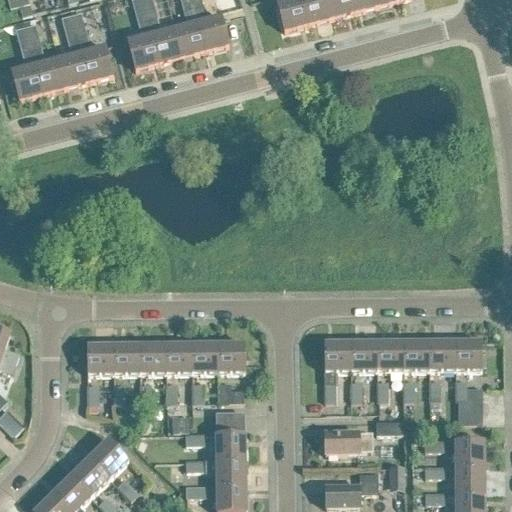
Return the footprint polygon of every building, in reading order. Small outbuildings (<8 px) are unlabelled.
[(6,0),(10,15),(19,13),(20,13),(17,0),(6,0)] [(27,0),(17,0),(20,13),(19,13),(22,24),(33,21),(27,0)] [(76,0),(71,0),(66,1),(69,11),(78,8),(76,0)] [(181,66),(205,60),(197,31),(194,15),(190,0),(179,0),(188,33),(174,37),(181,66)] [(197,31),(205,60),(228,54),(221,25),(208,28),(200,0),(190,0),(194,15),(197,31)] [(323,0),(315,0),(311,1),(310,0),(298,0),(300,4),(307,33),(331,27),(323,0)] [(323,0),(331,27),(354,21),(348,0),(323,0)] [(348,0),(354,21),(377,14),(372,0),(348,0)] [(372,0),(377,14),(400,8),(397,0),(372,0)] [(397,0),(400,8),(423,2),(422,0),(397,0)] [(152,1),(142,3),(148,27),(146,27),(151,43),(158,72),(181,66),(174,37),(162,40),(152,1)] [(135,78),(158,72),(151,43),(146,27),(148,27),(142,3),(132,6),(138,29),(142,45),(127,49),(135,78)] [(284,39),(307,33),(300,4),(277,10),(284,39)] [(81,20),(71,22),(82,61),(89,90),(112,84),(105,55),(91,59),(81,20)] [(72,64),(58,67),(66,96),(89,90),(82,61),(71,22),(62,25),(72,64)] [(35,32),(25,34),(35,73),(43,102),(66,96),(58,67),(45,71),(35,32)] [(26,76),(12,80),(19,108),(43,102),(35,73),(25,34),(15,37),(26,76)] [(0,376),(13,381),(19,362),(4,357),(9,342),(10,338),(0,334),(0,376)] [(430,379),(456,379),(456,349),(429,350),(430,379)] [(456,349),(456,379),(482,379),(482,349),(456,349)] [(337,380),(351,380),(350,350),(324,351),(325,410),(337,410),(336,389),(337,389),(337,380)] [(350,350),(351,380),(363,380),(377,380),(377,350),(350,350)] [(377,380),(403,380),(403,350),(377,350),(377,380)] [(403,380),(430,379),(429,350),(403,350),(403,380)] [(219,352),(219,381),(245,381),(245,351),(219,352)] [(140,382),(166,382),(166,352),(140,353),(140,382)] [(193,382),(192,352),(166,352),(166,382),(193,382)] [(219,381),(219,352),(192,352),(193,382),(219,381)] [(87,383),(114,383),(113,353),(87,353),(87,383)] [(114,383),(140,382),(140,353),(113,353),(114,383)] [(441,409),(441,388),(428,389),(428,409),(441,409)] [(388,410),(388,389),(376,389),(376,409),(388,410)] [(416,408),(415,389),(403,389),(403,408),(416,408)] [(457,408),(481,408),(480,396),(465,396),(464,389),(454,389),(454,408),(457,408)] [(231,398),(231,390),(218,390),(219,411),(245,410),(245,397),(231,398)] [(362,409),(362,390),(351,390),(351,409),(362,409)] [(178,391),(166,392),(167,411),(178,411),(178,391)] [(88,413),(100,412),(100,392),(88,392),(88,413)] [(114,412),(126,412),(126,392),(114,392),(114,412)] [(140,412),(152,412),(152,392),(140,392),(140,412)] [(204,392),(192,392),(192,411),(204,411),(204,392)] [(457,420),(481,420),(481,408),(457,408),(457,420)] [(0,427),(18,441),(27,430),(8,415),(0,425),(0,427)] [(481,420),(457,420),(457,432),(481,432),(481,420)] [(217,442),(244,442),(244,421),(216,421),(217,442)] [(377,442),(403,441),(403,429),(376,429),(377,442)] [(186,452),(206,452),(206,441),(186,440),(186,452)] [(358,442),(358,440),(325,441),(325,462),(359,462),(359,459),(372,459),(371,442),(358,442)] [(216,469),(245,468),(245,442),(244,442),(217,442),(216,442),(216,469)] [(89,465),(110,486),(129,468),(108,447),(89,465)] [(425,458),(445,458),(445,447),(425,447),(425,458)] [(455,475),(484,475),(484,448),(454,449),(455,475)] [(91,505),(110,486),(89,465),(70,484),(91,505)] [(216,495),(246,495),(245,468),(216,469),(216,495)] [(404,473),(389,473),(389,498),(404,498),(404,473)] [(455,484),(455,501),(484,501),(484,475),(455,475),(455,484)] [(325,511),(359,511),(359,502),(377,502),(376,482),(358,483),(358,494),(326,494),(325,511)] [(83,511),(91,505),(70,484),(51,503),(60,511),(83,511)] [(131,508),(139,500),(125,486),(117,493),(131,508)] [(187,505),(207,504),(207,493),(187,493),(187,505)] [(245,511),(246,495),(216,495),(216,511),(245,511)] [(425,511),(446,511),(446,500),(425,500),(425,511)] [(455,511),(484,511),(484,501),(455,501),(455,511)] [(60,511),(51,503),(41,511),(60,511)]
